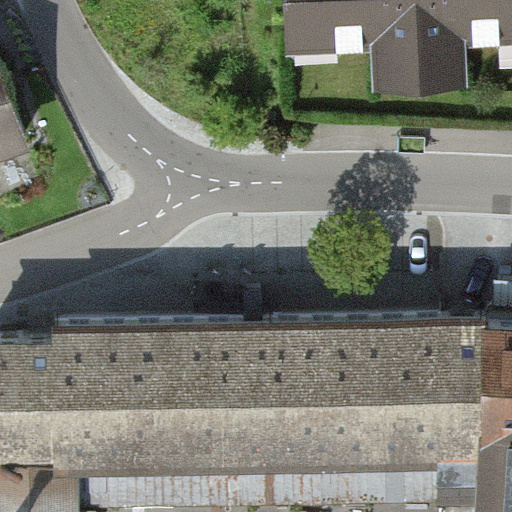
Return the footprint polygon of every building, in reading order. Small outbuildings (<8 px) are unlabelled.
[(511,0),(290,0),(292,40),(379,35),(380,63),(464,59),(463,32),(511,29),(511,0)] [(0,19),(0,147),(40,134),(0,19)] [(487,430),(489,311),(466,311),(255,314),(59,316),(59,332),(0,332),(0,463),(74,463),(485,459),(487,430)] [(487,430),(511,430),(511,312),(489,311),(487,430)] [(511,511),(511,430),(487,430),(485,459),(483,498),(482,511),(511,511)] [(463,499),(483,498),(485,459),(74,463),(74,502),(224,501),(463,499)] [(73,511),(74,502),(74,463),(0,463),(0,511),(73,511)]
